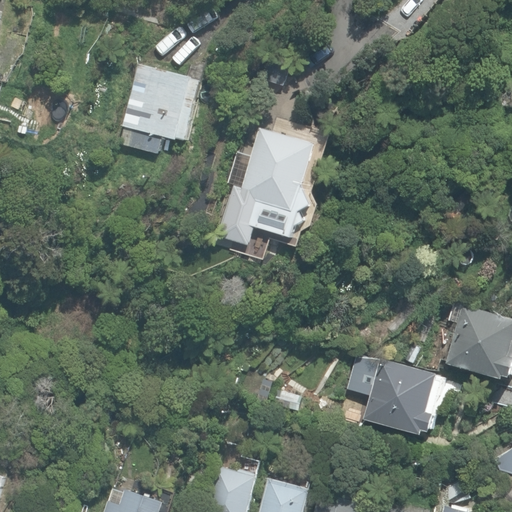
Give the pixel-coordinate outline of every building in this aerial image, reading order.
[(133,146),(162,154),(166,136),(181,140),(182,138),(190,140),(205,81),(196,79),(141,65),(126,126),(138,129),(133,146)] [(511,105),(511,91),(502,92),(503,106),(511,105)] [(250,223),(296,237),(300,225),(310,220),(305,209),(316,204),(306,183),(318,144),(264,128),(256,155),(240,150),(224,203),(235,207),(230,222),(249,228),(250,223)] [(450,363),(508,378),(509,374),(511,374),(511,317),(465,305),(450,363)] [(368,418),(428,433),(429,429),(436,430),(440,413),(434,411),(444,374),(383,359),(383,360),(361,355),(352,390),(373,395),(368,418)] [(500,404),(511,407),(511,388),(506,386),(500,404)] [(274,403),(301,410),(305,396),(278,389),(274,403)] [(511,448),(496,459),(502,470),(511,473),(511,448)] [(253,511),(262,475),(221,465),(209,511),(253,511)] [(0,508),(8,483),(6,483),(8,478),(0,475),(0,508)] [(308,511),(314,488),(272,478),(263,511),(308,511)] [(161,511),(165,502),(131,492),(126,507),(111,502),(108,511),(161,511)] [(362,511),(365,502),(323,492),(317,511),(362,511)] [(413,511),(374,502),(371,511),(413,511)] [(474,511),(474,509),(446,502),(443,511),(474,511)]
